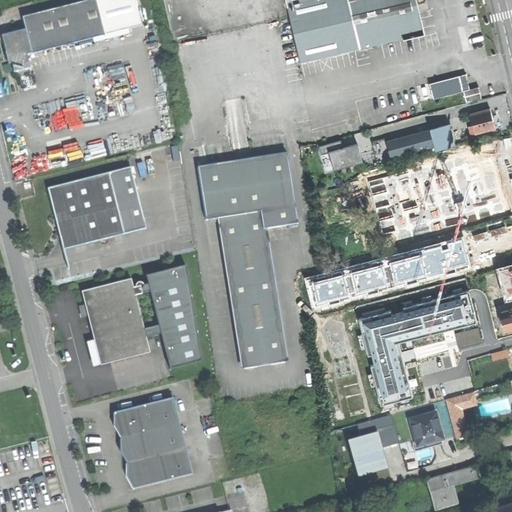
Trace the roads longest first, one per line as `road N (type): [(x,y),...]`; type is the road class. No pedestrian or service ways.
road 1 (unknown): [(265,37),(205,42),(191,56),(191,200),(221,362),(242,379),(285,377),(303,362),(294,280),(312,215),(286,102)]
road 2 (tertiary): [(86,511),(0,192)]
road 3 (unknown): [(94,406),(179,391),(199,454),(192,477),(117,496)]
